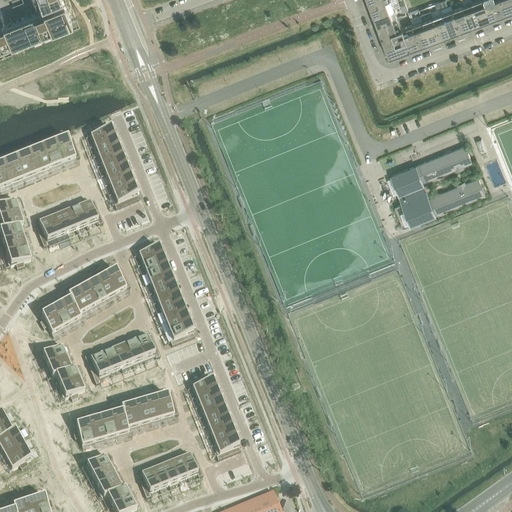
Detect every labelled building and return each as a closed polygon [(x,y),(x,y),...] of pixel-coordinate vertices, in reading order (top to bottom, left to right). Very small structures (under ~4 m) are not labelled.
[(0,0),(0,49),(71,21),(62,0),(0,0)] [(394,7),(391,0),(385,0),(370,6),(374,16),(398,7),(398,6),(394,7)] [(481,22),(472,0),(462,0),(461,1),(462,2),(471,26),(481,22)] [(491,18),(484,0),(477,0),(474,1),(473,0),(472,0),(481,22),(491,18)] [(501,14),(495,0),(484,0),(491,18),(501,14)] [(511,10),(507,0),(495,0),(501,14),(511,10)] [(471,26),(462,2),(461,2),(462,6),(454,9),(452,5),(452,6),(461,30),(471,26)] [(461,30),(452,6),(451,6),(452,10),(444,13),(442,9),(451,33),(461,30)] [(398,17),(395,9),(398,7),(374,16),(378,26),(379,26),(398,18),(402,17),(402,16),(398,17)] [(451,33),(442,9),(441,10),(442,13),(433,17),(432,13),(431,13),(441,37),(451,33)] [(441,37),(431,13),(431,11),(420,15),(421,15),(431,41),(441,37)] [(431,41),(421,15),(410,19),(411,21),(420,45),(431,41)] [(420,45),(411,21),(410,21),(412,25),(403,28),(403,27),(402,28),(399,19),(402,17),(398,18),(379,26),(383,36),(382,36),(390,57),(410,49),(420,45)] [(91,139),(94,148),(113,141),(109,131),(105,133),(100,135),(96,137),(91,139)] [(65,136),(52,142),(62,167),(75,161),(73,156),(72,152),(70,147),(68,143),(65,136)] [(113,141),(94,148),(98,158),(117,150),(113,141)] [(39,147),(41,152),(50,172),(62,167),(52,142),(39,147)] [(429,197),(423,183),(423,182),(472,162),(465,146),(427,161),(391,175),(403,203),(394,207),(403,228),(485,195),(478,178),(435,195),(429,198),(429,197)] [(117,150),(98,158),(102,167),(121,160),(117,150)] [(41,152),(28,157),(37,178),(50,172),(41,152)] [(28,157),(15,163),(23,183),(37,178),(28,157)] [(121,160),(102,167),(106,177),(125,169),(121,160)] [(15,163),(3,167),(10,187),(23,183),(15,163)] [(3,167),(0,168),(0,192),(10,187),(3,167)] [(125,169),(106,177),(110,186),(129,179),(125,169)] [(129,179),(110,186),(114,196),(132,188),(129,179)] [(132,188),(114,196),(117,205),(118,205),(123,203),(127,201),(132,199),(136,198),(132,188)] [(16,204),(0,208),(0,222),(19,216),(16,204)] [(90,205),(79,209),(87,229),(97,224),(97,223),(95,219),(93,214),(91,210),(90,205)] [(79,209),(69,213),(77,233),(87,229),(79,209)] [(69,213),(59,217),(67,237),(77,233),(69,213)] [(19,216),(0,222),(0,225),(2,233),(0,234),(23,227),(19,216)] [(59,217),(49,222),(59,246),(69,242),(67,237),(59,217)] [(49,222),(38,226),(40,230),(42,235),(44,239),(46,244),(46,245),(48,249),(48,250),(59,246),(49,222)] [(23,227),(0,234),(0,237),(3,246),(23,240),(20,230),(20,229),(23,228),(23,227)] [(23,240),(3,246),(6,258),(27,251),(23,240)] [(6,258),(4,258),(8,270),(15,268),(17,273),(24,270),(23,266),(31,263),(27,251),(6,258)] [(141,261),(144,271),(163,263),(160,254),(155,255),(150,257),(146,259),(141,261)] [(163,263),(144,271),(148,280),(167,272),(163,263)] [(167,272),(148,280),(152,290),(171,282),(167,272)] [(116,273),(106,279),(116,297),(126,292),(124,288),(121,283),(119,279),(117,275),(116,273)] [(97,284),(96,284),(107,303),(116,297),(106,279),(97,284)] [(96,281),(85,287),(87,289),(97,308),(107,303),(96,284),(97,284),(96,281)] [(171,282),(152,290),(156,299),(175,291),(171,282)] [(87,289),(78,294),(88,313),(97,308),(87,289)] [(175,291),(156,299),(160,309),(179,301),(175,291)] [(78,294),(68,300),(70,303),(80,322),(81,321),(79,318),(88,313),(78,294)] [(179,301),(160,309),(164,318),(183,310),(179,301)] [(70,303),(60,308),(71,327),(80,322),(70,303)] [(60,308),(51,313),(61,332),(71,327),(60,308)] [(183,310),(164,318),(167,327),(186,320),(183,310)] [(44,323),(39,326),(43,333),(48,330),(52,338),(61,332),(51,313),(41,319),(44,323)] [(186,320),(167,327),(171,337),(190,329),(186,320)] [(190,329),(171,337),(175,346),(176,346),(180,344),(185,342),(189,341),(194,339),(190,329)] [(147,339),(135,343),(144,365),(156,361),(154,357),(152,352),(150,348),(148,343),(147,339)] [(135,343),(124,348),(133,370),(144,365),(135,343)] [(124,348),(113,352),(121,372),(120,372),(121,375),(133,370),(124,348)] [(47,356),(42,358),(47,370),(67,361),(62,350),(55,353),(53,349),(45,352),(47,356)] [(113,352),(101,357),(110,377),(120,372),(121,372),(113,352)] [(101,357),(90,361),(91,364),(93,369),(95,375),(98,381),(99,384),(111,379),(110,377),(101,357)] [(67,361),(47,370),(51,380),(52,381),(72,372),(67,361)] [(72,372),(52,381),(55,380),(60,390),(80,382),(75,371),(72,372)] [(192,388),(195,398),(214,390),(210,381),(206,383),(201,385),(197,386),(192,388)] [(60,390),(58,391),(62,403),(63,403),(70,400),(71,404),(79,401),(77,397),(85,393),(80,382),(60,390)] [(214,390),(195,398),(199,407),(218,400),(214,390)] [(166,394),(154,397),(162,423),(174,419),(172,414),(171,409),(170,405),(168,400),(167,395),(166,394)] [(154,397),(143,400),(144,405),(150,426),(162,423),(154,397)] [(218,400),(199,407),(203,417),(222,409),(218,400)] [(144,405),(133,408),(139,429),(150,426),(144,405)] [(133,408),(121,412),(128,436),(129,436),(128,432),(139,429),(133,408)] [(222,409),(203,417),(207,426),(226,419),(222,409)] [(122,416),(111,419),(117,439),(128,436),(121,412),(122,416)] [(98,417),(86,420),(87,423),(94,446),(105,443),(98,420),(98,417)] [(110,417),(98,420),(105,443),(117,439),(111,419),(110,417)] [(226,419),(207,426),(211,436),(230,428),(226,419)] [(77,434),(72,435),(75,443),(79,442),(82,450),(94,446),(87,423),(75,427),(76,429),(77,434)] [(6,426),(0,429),(0,441),(14,434),(14,433),(11,435),(6,426)] [(230,428),(211,436),(215,445),(233,438),(230,428)] [(14,434),(0,441),(0,452),(1,454),(20,443),(14,434)] [(233,438),(215,445),(218,455),(219,454),(224,453),(228,451),(233,449),(237,447),(233,438)] [(20,443),(1,454),(6,463),(25,453),(20,443)] [(25,453),(6,463),(11,473),(19,469),(21,473),(28,470),(25,465),(30,463),(25,453)] [(189,458),(179,462),(187,482),(197,478),(197,476),(195,471),(193,467),(191,462),(189,458)] [(86,469),(84,470),(90,482),(92,481),(92,480),(111,470),(105,459),(98,463),(96,459),(88,462),(91,467),(86,469)] [(179,462),(170,465),(178,486),(178,485),(187,482),(179,462)] [(170,465),(160,469),(168,489),(168,490),(169,492),(179,487),(178,485),(178,486),(170,465)] [(160,469),(151,473),(159,493),(168,490),(168,489),(160,469)] [(111,470),(92,480),(92,481),(97,490),(97,491),(116,481),(111,470)] [(141,477),(143,482),(145,486),(146,491),(148,495),(149,497),(159,493),(151,473),(141,477)] [(97,490),(95,491),(101,503),(106,500),(125,490),(125,489),(121,491),(116,481),(97,491),(97,490)] [(125,490),(106,500),(112,510),(131,500),(125,490)] [(279,511),(273,495),(230,511),(279,511)] [(34,500),(33,500),(37,511),(48,511),(53,510),(50,503),(46,504),(44,499),(35,502),(34,500)] [(25,502),(22,503),(23,506),(25,511),(37,511),(33,500),(25,503),(25,502)] [(131,500),(112,510),(112,511),(135,511),(137,511),(131,500)]
